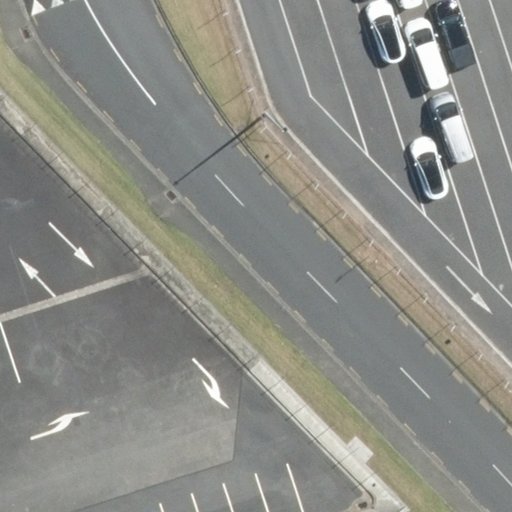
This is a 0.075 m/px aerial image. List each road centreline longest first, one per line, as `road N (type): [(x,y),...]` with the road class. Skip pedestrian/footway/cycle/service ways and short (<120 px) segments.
road 1 (unclassified): [(82,0),(142,91),(511,491)]
road 2 (unknown): [(271,0),(307,89),(511,295)]
